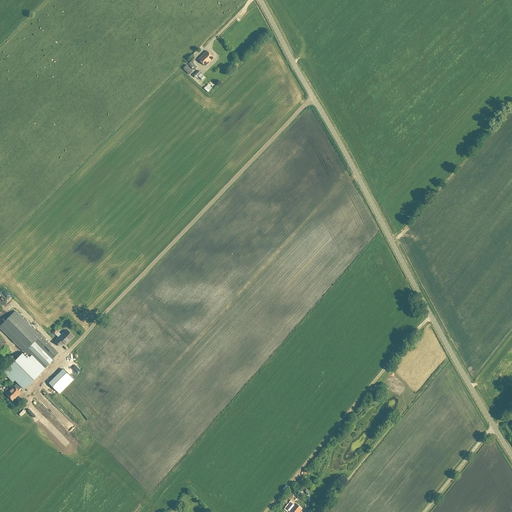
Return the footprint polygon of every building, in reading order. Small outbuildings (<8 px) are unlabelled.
[(205,66),(214,58),(207,51),(198,59),(205,66)] [(193,70),(197,67),(192,61),(188,64),(193,70)] [(189,75),(193,71),(187,65),(183,69),(189,75)] [(15,311),(0,326),(0,327),(24,352),(5,371),(15,381),(18,383),(22,388),(24,389),(44,369),(53,360),(52,359),(55,356),(58,353),(41,335),(40,336),(15,311)] [(73,336),(67,330),(55,341),(60,346),(64,343),(66,344),(73,336)] [(74,378),(63,366),(49,380),(60,391),(74,378)] [(13,387),(6,395),(12,401),(17,395),(18,395),(19,394),(19,393),(20,393),(19,392),(22,388),(18,383),(14,387),(13,387)] [(289,511),(299,511),(302,509),(295,503),(289,511)]
